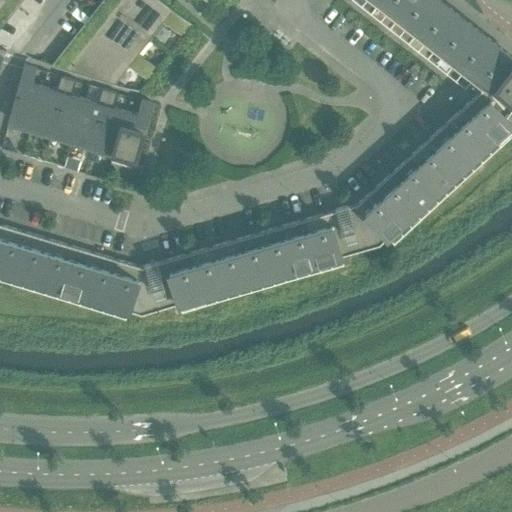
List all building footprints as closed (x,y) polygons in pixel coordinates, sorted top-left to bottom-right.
[(0,223),(0,270),(142,313),(379,243),(511,122),(511,120),(506,114),(511,106),(511,55),(441,0),(368,0),(481,89),(357,203),(142,266),(0,223)] [(10,0),(0,0),(0,49),(5,51),(6,49),(0,47),(0,20),(14,3),(10,0)] [(105,0),(105,1),(150,37),(163,21),(182,35),(191,23),(161,0),(105,0)] [(138,53),(150,37),(105,1),(83,29),(147,79),(156,67),(138,53)] [(55,64),(31,57),(31,58),(138,90),(139,89),(115,82),(128,65),(147,79),(83,29),(55,64)] [(34,67),(26,64),(9,119),(31,125),(43,85),(29,81),(34,67)] [(56,89),(43,85),(31,125),(52,131),(68,77),(61,75),(56,89)] [(71,93),(75,79),(68,77),(52,131),(72,137),(84,97),(71,93)] [(102,87),(98,101),(84,97),(72,137),(93,144),(109,89),(102,87)] [(117,91),(109,89),(93,144),(113,149),(110,158),(111,159),(126,110),(112,106),(117,91)] [(139,114),(126,110),(111,159),(133,165),(152,102),(143,99),(139,114)]
